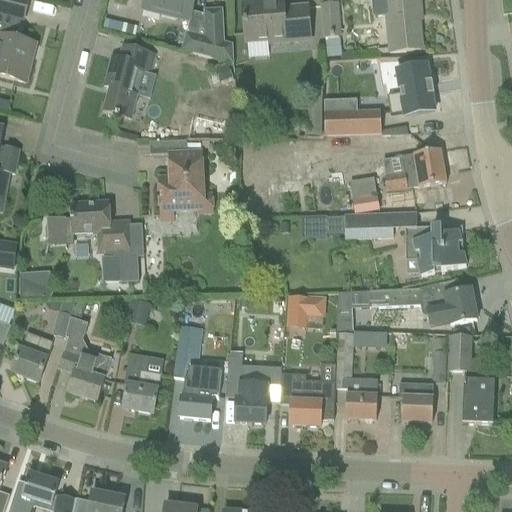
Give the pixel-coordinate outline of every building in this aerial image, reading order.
[(0,0),(0,17),(4,19),(1,30),(0,33),(0,79),(27,86),(37,48),(16,42),(24,14),(18,12),(21,0),(0,0)] [(146,0),(143,12),(190,24),(182,54),(233,67),(232,48),(225,46),(223,12),(204,13),(204,17),(192,14),(196,0),(146,0)] [(384,0),(386,13),(391,55),(401,54),(422,52),(418,17),(421,17),(418,0),(417,0),(408,1),(408,0),(384,0)] [(271,43),(271,46),(311,43),(308,9),(284,11),(283,4),(244,7),(247,45),(271,43)] [(338,7),(324,8),(326,40),(340,39),(338,7)] [(340,42),(326,43),(327,60),(341,58),(340,42)] [(113,81),(104,115),(131,123),(138,98),(133,97),(139,75),(151,78),(156,58),(123,50),(120,62),(112,60),(107,80),(113,81)] [(228,68),(215,74),(219,85),(233,80),(228,68)] [(401,96),(387,98),(390,118),(404,116),(404,119),(434,114),(432,99),(434,98),(433,91),(432,85),(429,85),(427,69),(397,74),(401,96)] [(326,74),(325,97),(345,98),(346,75),(326,74)] [(306,140),(321,141),(322,93),(307,92),(306,140)] [(357,102),(325,103),(326,139),(381,137),(381,115),(357,115),(357,102)] [(0,215),(3,216),(10,177),(15,178),(20,153),(6,150),(5,154),(1,153),(1,151),(5,130),(0,129),(0,215)] [(402,177),(385,180),(387,196),(413,191),(419,190),(419,191),(426,190),(446,186),(441,154),(421,157),(414,158),(399,161),(402,177)] [(161,218),(160,218),(160,220),(160,222),(160,226),(173,225),(173,220),(173,217),(199,216),(213,216),(212,197),(203,198),(201,156),(190,156),(187,156),(170,157),(171,179),(171,186),(160,187),(160,190),(161,218)] [(374,181),(350,185),(353,204),(377,201),(376,197),(374,181)] [(71,222),(47,223),(49,250),(67,249),(66,242),(74,242),(74,238),(98,237),(99,258),(105,257),(105,263),(104,263),(105,285),(122,284),(122,286),(138,285),(136,261),(131,261),(131,256),(132,256),(131,245),(130,224),(111,225),(110,206),(71,208),(71,222)] [(345,218),(346,244),(393,242),(393,217),(345,218)] [(301,221),(301,243),(326,242),(326,221),(301,221)] [(444,231),(405,232),(406,255),(406,261),(406,265),(418,264),(421,278),(421,280),(466,270),(463,257),(463,245),(461,245),(458,235),(446,238),(444,231)] [(20,277),(21,302),(52,301),(55,293),(20,277)] [(419,293),(369,296),(370,306),(370,312),(420,309),(422,317),(426,320),(428,319),(431,333),(451,329),(477,324),(474,307),(477,307),(478,305),(476,296),(475,295),(471,296),(471,293),(456,296),(453,285),(419,293)] [(288,300),(286,332),(306,333),(307,320),(324,321),(325,303),(288,300)] [(75,304),(71,322),(80,325),(86,304),(75,304)] [(126,325),(145,329),(149,307),(130,304),(126,325)] [(54,339),(65,341),(74,306),(46,305),(46,309),(47,312),(50,314),(52,315),(59,316),(54,339)] [(337,316),(336,335),(353,335),(352,316),(341,316),(337,316)] [(65,354),(59,373),(74,378),(68,396),(98,406),(104,387),(106,383),(113,362),(112,362),(87,354),(88,352),(83,344),(88,328),(80,325),(71,322),(66,341),(69,342),(67,349),(65,354)] [(0,359),(4,348),(3,348),(10,330),(0,326),(0,359)] [(181,331),(174,382),(185,383),(186,383),(187,368),(191,366),(198,366),(202,333),(181,331)] [(13,377),(39,387),(46,368),(48,362),(54,346),(28,337),(22,353),(22,352),(19,358),(13,377)] [(335,386),(335,393),(347,394),(347,399),(346,423),(376,424),(377,400),(377,384),(350,383),(350,371),(352,352),(354,338),(339,337),(338,355),(336,386),(335,386)] [(432,384),(446,385),(447,355),(446,355),(447,342),(430,341),(430,350),(429,350),(429,356),(434,356),(432,384)] [(463,427),(493,428),(495,385),(481,384),(482,363),(471,363),(472,342),(451,341),(449,375),(465,375),(463,427)] [(481,350),(480,360),(497,360),(497,350),(481,350)] [(124,413),(154,418),(161,378),(146,375),(149,361),(130,358),(125,388),(128,388),(127,393),(124,413)] [(227,387),(225,401),(227,401),(227,398),(237,399),(235,426),(266,428),(268,389),(241,387),(242,362),(229,361),(228,374),(227,387)] [(182,397),(180,421),(184,422),(192,423),(210,424),(212,402),(218,402),(221,375),(189,371),(187,383),(186,383),(185,383),(183,398),(182,397)] [(281,388),(280,408),(281,408),(281,405),(292,405),(291,409),(290,429),(321,430),(321,424),(334,424),(335,393),(335,386),(306,384),(296,384),(296,379),(281,378),(281,388)] [(402,425),(432,426),(433,402),(434,388),(399,387),(399,401),(403,401),(402,425)] [(0,511),(5,511),(10,499),(0,494),(0,493),(1,489),(2,489),(8,470),(0,467),(0,511)] [(19,486),(11,511),(34,511),(35,510),(40,511),(74,511),(76,504),(54,500),(58,487),(30,477),(27,487),(26,489),(19,486)] [(77,503),(75,511),(123,511),(125,503),(93,497),(91,506),(77,503)]
